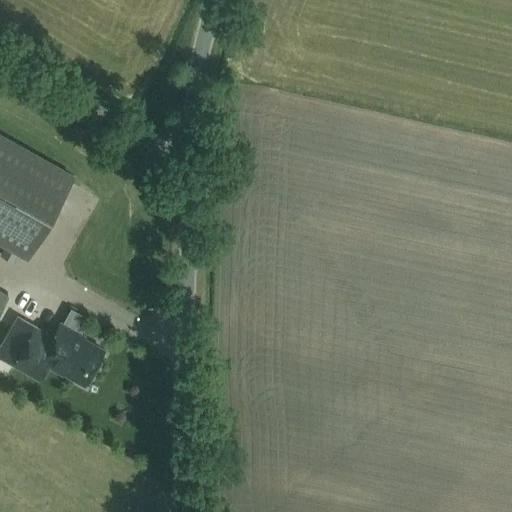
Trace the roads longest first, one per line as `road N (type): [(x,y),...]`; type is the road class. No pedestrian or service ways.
road 1 (unclassified): [(187,511),(189,162)]
road 2 (unclassified): [(189,162),(0,55)]
road 3 (unclassified): [(189,162),(200,67),(224,0)]
